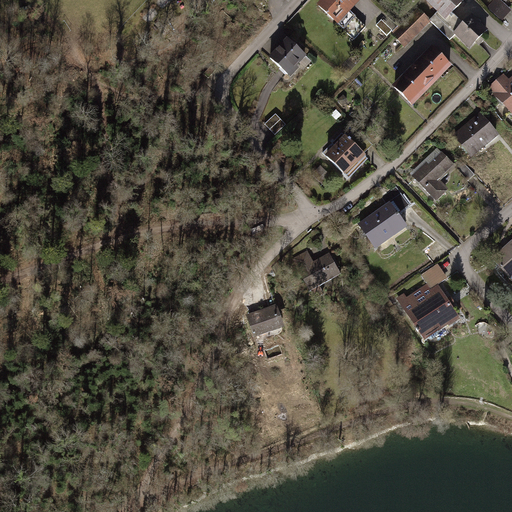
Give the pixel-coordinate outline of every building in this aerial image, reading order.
[(356,0),(318,0),(315,3),(351,39),(364,27),(347,10),(356,0)] [(461,0),(425,0),(437,11),(444,18),(450,12),(461,0)] [(428,21),(415,8),(389,34),(402,47),(428,21)] [(437,11),(428,21),(447,39),(453,33),(462,24),(450,12),(444,18),(437,11)] [(486,30),(471,15),(462,24),(453,33),(468,48),(486,30)] [(307,58),(288,39),(269,58),(288,77),(307,58)] [(449,65),(431,46),(391,86),(410,105),(449,65)] [(511,81),(509,85),(502,78),(496,84),(502,90),(496,95),(511,111),(511,81)] [(276,115),(266,124),(277,135),(287,126),(276,115)] [(481,115),(455,136),(462,144),(465,141),(474,153),(497,134),(481,115)] [(355,128),(345,138),(362,154),(371,144),(355,128)] [(342,135),(324,152),(348,176),(366,158),(362,154),(345,138),(342,135)] [(452,165),(443,156),(430,168),(427,165),(414,177),(435,199),(444,191),(435,181),(452,165)] [(474,175),(464,163),(458,168),(468,180),(474,175)] [(387,203),(356,224),(373,247),(404,226),(387,203)] [(511,238),(491,256),(508,276),(511,273),(511,238)] [(307,252),(294,259),(311,290),(341,274),(330,255),(314,264),(307,252)] [(397,302),(422,339),(457,315),(437,285),(429,291),(425,284),(397,302)] [(276,306),(246,316),(253,338),(283,328),(276,306)]
